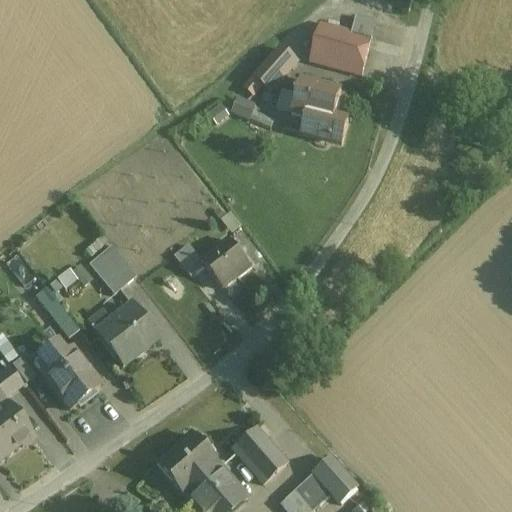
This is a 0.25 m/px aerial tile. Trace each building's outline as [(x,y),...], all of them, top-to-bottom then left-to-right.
[(357,0),(331,0),(345,12),(357,0)] [(353,34),(320,26),(310,66),(362,78),(376,22),(357,17),(353,34)] [(299,64),(281,47),(253,77),(271,93),(299,64)] [(344,87),(299,76),(290,111),(306,115),(301,137),(343,148),(351,115),(337,112),(344,87)] [(252,271),(229,240),(199,263),(222,293),(252,271)] [(142,271),(116,241),(94,262),(120,291),(142,271)] [(7,264),(23,286),(34,279),(18,257),(7,264)] [(83,266),(73,270),(80,287),(90,283),(83,266)] [(68,270),(48,288),(57,299),(77,281),(68,270)] [(45,290),(36,298),(69,339),(78,332),(45,290)] [(109,319),(128,302),(119,292),(100,310),(109,319)] [(161,340),(129,304),(107,323),(99,314),(86,325),(125,371),(161,340)] [(0,336),(0,354),(7,365),(18,357),(2,335),(0,336)] [(65,335),(30,361),(68,412),(103,386),(65,335)] [(22,384),(34,376),(21,358),(9,366),(22,384)] [(2,399),(19,386),(8,371),(0,377),(0,464),(33,439),(2,399)] [(235,448),(265,481),(289,459),(259,426),(235,448)] [(180,500),(220,466),(191,434),(152,468),(180,500)] [(365,485),(336,451),(285,497),(298,511),(316,511),(339,492),(347,501),(365,485)] [(190,511),(232,511),(248,499),(220,466),(180,500),(190,511)]
